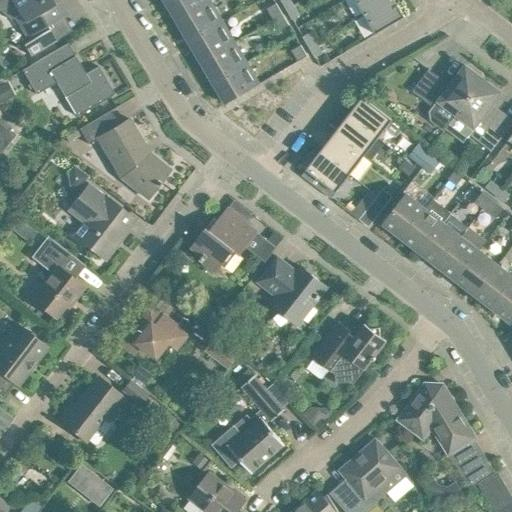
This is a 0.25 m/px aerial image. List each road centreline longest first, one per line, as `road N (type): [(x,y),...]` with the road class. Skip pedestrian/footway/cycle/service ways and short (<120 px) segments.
road 1 (residential): [(0,455),(231,154)]
road 2 (residential): [(262,178),(344,72),(449,7)]
road 3 (residential): [(272,490),(371,406),(440,316)]
road 4 (residential): [(440,316),(262,178)]
road 5 (residential): [(231,154),(188,121),(115,0)]
road 6 (residential): [(511,422),(459,331),(440,316)]
